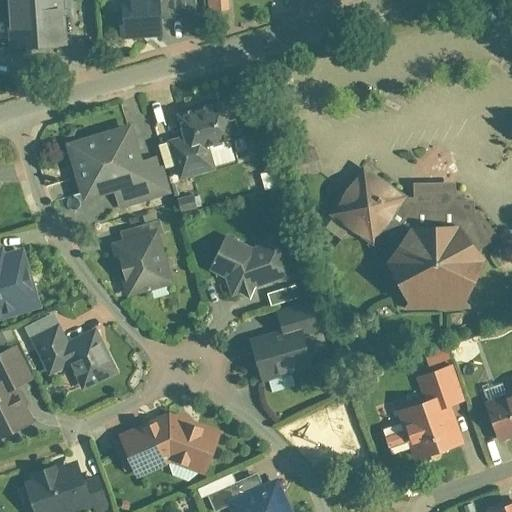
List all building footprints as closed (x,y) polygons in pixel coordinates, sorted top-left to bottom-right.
[(11,0),(12,51),(69,51),(69,0),(11,0)] [(124,0),(125,38),(171,37),(170,0),(124,0)] [(173,0),(174,19),(200,18),(198,0),(173,0)] [(171,145),(183,182),(214,172),(207,150),(241,139),(229,101),(182,116),(189,139),(171,145)] [(153,168),(148,169),(134,124),(70,144),(88,200),(115,192),(121,209),(162,196),(153,168)] [(317,146),(271,150),(276,206),(321,202),(317,146)] [(335,215),(376,245),(378,241),(396,255),(389,265),(411,304),(408,305),(410,309),(474,308),(469,302),(488,260),(481,250),(497,237),(480,213),(478,214),(477,213),(476,202),(467,203),(467,195),(457,196),(457,189),(419,192),(419,202),(408,202),(367,172),(335,215)] [(159,211),(121,220),(126,239),(163,230),(159,211)] [(122,241),(131,295),(174,288),(165,233),(122,241)] [(287,245),(260,253),(230,237),(212,270),(259,296),(264,287),(297,276),(287,245)] [(0,256),(0,316),(37,307),(21,251),(0,256)] [(315,304),(276,313),(281,334),(319,325),(315,304)] [(52,377),(76,368),(83,386),(114,375),(92,317),(37,337),(52,377)] [(253,345),(261,378),(320,366),(313,333),(253,345)] [(0,385),(0,439),(25,429),(6,383),(0,385)] [(387,457),(411,449),(417,465),(462,450),(445,397),(399,412),(403,423),(379,430),(387,457)] [(511,399),(486,409),(497,441),(511,435),(511,399)] [(125,430),(137,474),(176,463),(205,478),(226,437),(189,418),(178,440),(171,417),(125,430)] [(26,478),(36,511),(74,511),(110,502),(96,457),(26,478)] [(232,502),(235,511),(285,511),(276,486),(232,502)]
